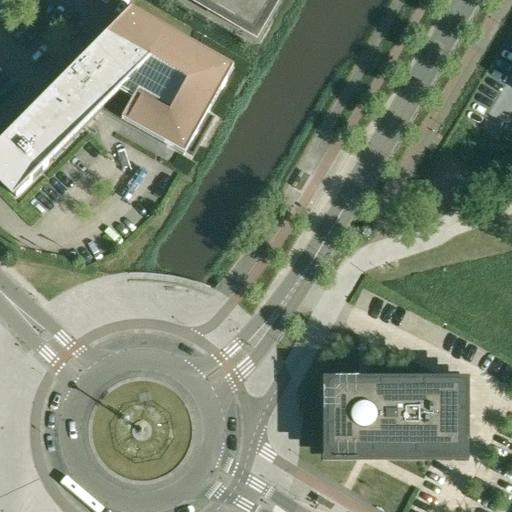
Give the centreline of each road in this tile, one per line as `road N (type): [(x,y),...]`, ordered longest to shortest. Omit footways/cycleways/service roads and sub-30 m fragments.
road 1 (tertiary): [(199,389),(249,349),(296,287),(466,0)]
road 2 (tertiary): [(88,380),(69,415),(68,436),(72,456),(97,488),(114,498),(155,501),(203,466)]
road 3 (tertiary): [(199,389),(172,366),(137,358),(88,380)]
road 4 (unclassified): [(88,380),(0,292)]
